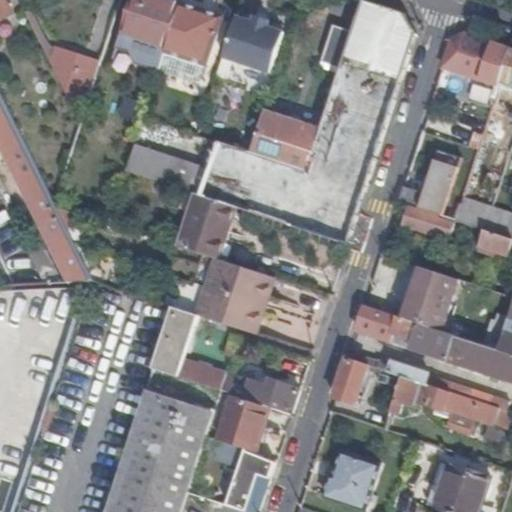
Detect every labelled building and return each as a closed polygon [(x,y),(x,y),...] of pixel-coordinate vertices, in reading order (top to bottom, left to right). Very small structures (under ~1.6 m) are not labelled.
[(7,0),(0,0),(0,25),(16,18),(7,0)] [(169,56),(185,6),(165,0),(136,0),(125,35),(155,46),(146,74),(161,80),(169,56)] [(139,147),(130,174),(200,198),(239,210),(351,247),(422,30),(417,20),(367,3),(357,34),(345,70),(324,134),(311,175),(303,202),(139,147)] [(226,20),(185,6),(169,56),(209,69),(226,20)] [(287,33),(240,17),(227,59),(274,74),(287,33)] [(345,70),(357,34),(337,27),(326,64),(345,70)] [(504,86),(511,58),(511,50),(468,36),(454,41),(445,70),(502,89),(504,86)] [(72,99),(85,60),(57,51),(52,66),(67,97),(72,99)] [(88,104),(101,65),(85,60),(72,99),(88,104)] [(511,88),(504,86),(502,89),(501,95),(511,98),(511,88)] [(0,139),(72,284),(93,283),(56,208),(54,205),(0,94),(0,139)] [(270,115),(255,156),(275,163),(282,144),(296,148),(290,167),(311,175),(324,134),(270,115)] [(401,204),(444,218),(463,158),(442,152),(428,195),(407,188),(401,204)] [(200,198),(183,249),(219,261),(222,262),(239,210),(200,198)] [(511,215),(466,200),(463,211),(459,223),(486,232),(511,240),(511,215)] [(450,243),(457,222),(412,209),(406,228),(450,243)] [(511,240),(486,232),(481,247),(511,258),(511,256),(511,240)] [(219,261),(200,318),(259,337),(267,315),(258,312),(261,299),(271,302),(278,281),(222,262),(219,261)] [(461,282),(425,271),(408,322),(444,333),(461,282)] [(267,315),(271,302),(261,299),(258,312),(267,315)] [(509,334),(511,323),(511,299),(501,327),(496,326),(489,348),(502,353),(509,334)] [(408,322),(368,308),(360,332),(394,344),(398,335),(415,341),(412,350),(452,363),(511,382),(511,335),(509,334),(502,353),(489,348),(444,333),(408,322)] [(200,318),(176,310),(155,372),(224,394),(230,378),(185,363),(200,318)] [(226,341),(229,356),(249,352),(246,337),(226,341)] [(366,366),(377,370),(386,372),(418,383),(427,386),(485,405),(511,413),(511,404),(480,394),(395,366),(394,368),(381,363),(380,365),(368,361),(366,366)] [(351,362),(337,402),(358,409),(370,373),(375,375),(377,370),(366,366),(351,362)] [(418,383),(386,372),(380,389),(412,399),(418,383)] [(295,418),(303,395),(268,383),(266,389),(230,378),(224,394),(239,399),(274,411),(295,418)] [(15,398),(41,405),(45,393),(18,386),(15,398)] [(480,420),(485,405),(427,386),(423,397),(425,402),(434,404),(434,408),(442,411),(440,416),(457,422),(461,414),(480,420)] [(212,412),(149,391),(105,511),(183,511),(189,495),(204,442),(212,412)] [(259,455),(274,411),(239,399),(224,445),(259,455)] [(219,477),(229,448),(204,442),(189,495),(217,505),(223,490),(216,488),(219,477)] [(275,478),(279,466),(239,451),(235,463),(275,478)] [(339,479),(332,499),(368,511),(369,511),(385,467),(347,454),(341,470),(347,472),(345,480),(339,478),(339,479)] [(438,510),(443,511),(482,511),(493,479),(453,466),(438,510)] [(341,470),(339,478),(345,480),(347,472),(341,470)] [(233,482),(219,477),(216,488),(223,490),(230,492),(233,482)] [(329,499),(332,499),(339,479),(336,478),(329,499)]
